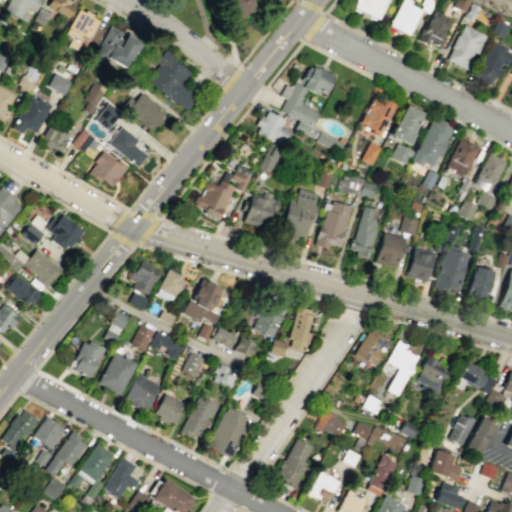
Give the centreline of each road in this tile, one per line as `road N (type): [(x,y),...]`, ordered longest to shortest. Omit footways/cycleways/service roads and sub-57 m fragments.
road 1 (tertiary): [(302,18),(0,393)]
road 2 (tertiary): [(511,340),(131,229)]
road 3 (residential): [(273,511),(17,373)]
road 4 (residential): [(362,293),(219,511)]
road 5 (residential): [(511,129),(302,18)]
road 6 (residential): [(131,229),(0,154)]
road 7 (residential): [(245,88),(127,0)]
